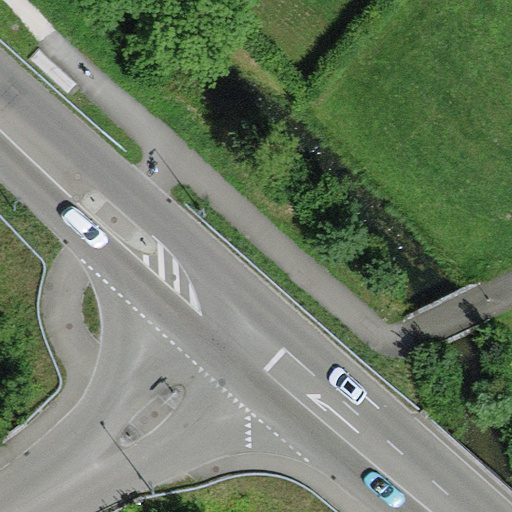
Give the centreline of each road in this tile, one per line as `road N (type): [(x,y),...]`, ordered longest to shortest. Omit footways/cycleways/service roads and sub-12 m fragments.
road 1 (secondary): [(0,115),(240,330)]
road 2 (tertiary): [(0,511),(73,465),(240,330)]
road 3 (secondary): [(240,330),(433,511)]
